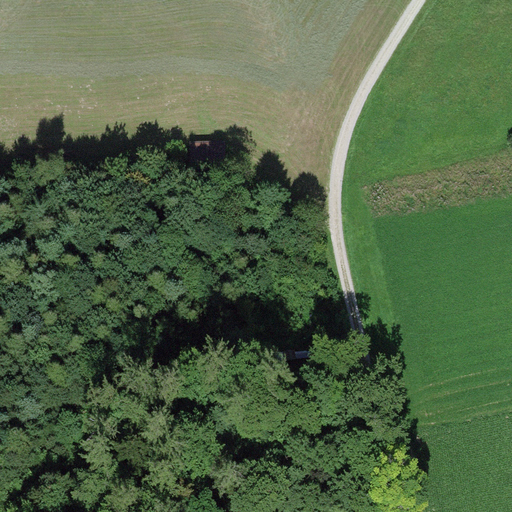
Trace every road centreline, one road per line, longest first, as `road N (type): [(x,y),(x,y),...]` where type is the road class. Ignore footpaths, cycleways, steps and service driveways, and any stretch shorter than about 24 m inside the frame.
road 1 (track): [(399,511),(348,280),(337,183),(357,112),(423,0)]
road 2 (track): [(0,417),(306,352),(363,349)]
